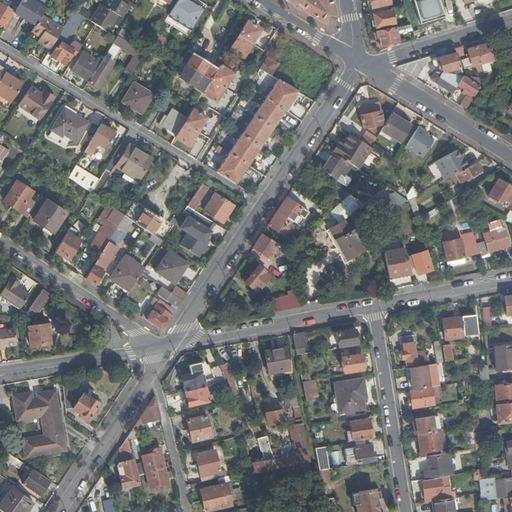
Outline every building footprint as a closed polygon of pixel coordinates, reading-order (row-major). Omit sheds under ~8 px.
[(22,0),(17,9),(30,18),(35,21),(46,3),(40,0),(22,0)] [(118,18),(122,20),(128,10),(112,0),(109,0),(104,10),(99,7),(92,19),(110,30),(118,18)] [(158,0),(167,5),(164,11),(169,14),(175,5),(177,0),(158,0)] [(191,0),(177,0),(169,14),(165,22),(189,36),(206,8),(191,1),(191,0)] [(322,26),(333,18),(328,0),(286,0),(285,3),(322,26)] [(367,0),(370,10),(388,7),(386,0),(367,0)] [(413,0),(420,22),(443,15),(438,0),(413,0)] [(30,18),(27,24),(34,28),(40,19),(48,5),(46,3),(35,21),(30,18)] [(14,14),(0,4),(0,27),(4,30),(14,14)] [(73,12),(61,32),(48,53),(46,56),(64,67),(67,61),(71,63),(81,48),(69,40),(82,18),(73,12)] [(374,30),(393,26),(390,12),(371,16),(374,30)] [(38,42),(35,45),(48,53),(61,32),(40,19),(34,28),(29,37),(38,42)] [(92,19),(89,23),(94,26),(107,34),(110,30),(92,19)] [(245,23),(236,37),(227,51),(241,60),(250,46),(259,31),(245,23)] [(122,27),(116,37),(127,44),(129,41),(126,39),(128,36),(122,32),(124,29),(122,27)] [(410,27),(393,30),(395,37),(412,33),(410,27)] [(395,37),(393,30),(375,34),(378,49),(397,45),(395,37)] [(164,42),(155,36),(151,43),(160,49),(164,42)] [(134,59),(124,76),(129,79),(144,54),(131,46),(127,44),(116,37),(115,39),(111,45),(120,51),(134,59)] [(112,64),(120,51),(111,45),(103,58),(112,64)] [(481,48),(473,50),(479,67),(491,63),(488,52),(483,54),(481,48)] [(463,73),(472,70),(476,80),(483,81),(482,76),(479,67),(473,50),(465,53),(467,61),(460,63),(463,73)] [(179,64),(185,67),(201,77),(209,82),(215,71),(186,53),(180,62),(179,64)] [(82,55),(70,72),(87,83),(103,58),(99,55),(94,63),(82,55)] [(442,74),(451,72),(453,77),(454,77),(460,78),(454,56),(438,61),(442,74)] [(112,64),(103,58),(87,83),(85,87),(97,94),(114,67),(112,65),(112,64)] [(429,58),(394,69),(417,84),(425,71),(430,64),(429,58)] [(277,65),(266,59),(258,72),(269,78),(277,65)] [(178,79),(194,89),(199,80),(201,77),(185,67),(178,79)] [(215,71),(209,82),(206,85),(200,95),(215,104),(223,90),(232,76),(218,67),(215,71)] [(22,86),(1,73),(0,74),(0,100),(9,106),(22,86)] [(201,77),(199,80),(206,85),(209,82),(201,77)] [(440,77),(434,86),(450,96),(455,88),(461,78),(460,78),(454,77),(450,83),(440,77)] [(474,80),(461,78),(455,88),(472,98),(477,90),(470,86),(474,80)] [(252,118),(240,136),(227,155),(214,174),(234,186),(247,168),(259,149),(271,131),(283,113),(296,94),(276,82),(264,100),(252,118)] [(122,104),(141,115),(152,97),(134,85),(122,104)] [(44,94),(42,97),(29,90),(26,94),(27,95),(18,109),(38,122),(53,100),(44,94)] [(470,101),(464,98),(457,108),(463,112),(470,101)] [(395,105),(386,99),(382,105),(391,111),(395,105)] [(377,106),(358,110),(362,132),(381,127),(377,106)] [(64,109),(62,113),(71,119),(73,117),(74,115),(64,109)] [(167,119),(161,128),(167,132),(175,137),(182,125),(185,120),(171,111),(167,119)] [(185,120),(182,125),(175,137),(173,139),(188,148),(196,134),(205,120),(191,111),(185,120)] [(74,143),(86,125),(73,117),(71,119),(62,113),(50,131),(60,137),(61,135),(74,143)] [(392,113),(390,116),(406,126),(408,123),(392,113)] [(406,126),(390,116),(380,133),(400,145),(410,129),(406,126)] [(161,128),(167,119),(164,117),(158,126),(161,128)] [(113,134),(100,125),(86,148),(93,153),(97,147),(103,151),(113,134)] [(424,134),(416,130),(404,150),(411,154),(413,158),(417,161),(421,160),(432,142),(422,136),(424,134)] [(339,148),(336,146),(331,154),(351,168),(357,172),(371,151),(369,150),(358,143),(346,135),(339,148)] [(362,137),(358,143),(369,150),(373,144),(362,137)] [(120,145),(109,162),(97,182),(89,194),(98,200),(114,176),(111,174),(116,167),(125,173),(122,177),(136,185),(151,160),(137,151),(135,154),(120,145)] [(466,169),(462,162),(460,163),(454,153),(433,165),(442,183),(449,179),(466,169)] [(349,181),(344,178),(351,168),(331,154),(319,173),(344,189),(349,181)] [(479,173),(474,165),(466,169),(449,179),(453,187),(479,173)] [(67,179),(89,194),(97,182),(74,168),(67,179)] [(253,172),(249,178),(258,185),(263,179),(253,172)] [(13,179),(1,204),(23,214),(35,189),(13,179)] [(211,184),(204,179),(187,205),(191,208),(193,210),(211,184)] [(511,191),(496,182),(485,199),(511,215),(511,191)] [(335,188),(330,196),(341,204),(348,197),(335,188)] [(202,211),(221,224),(232,207),(214,194),(202,211)] [(406,203),(395,196),(366,208),(376,215),(391,209),(403,204),(406,203)] [(348,197),(341,204),(339,206),(344,212),(356,202),(349,197),(348,197)] [(307,215),(284,200),(275,214),(285,220),(292,225),(297,218),(303,221),(307,215)] [(407,204),(408,207),(413,222),(418,219),(411,200),(407,203),(407,204)] [(33,222),(52,235),(65,215),(46,202),(33,222)] [(102,226),(90,246),(100,252),(122,217),(100,202),(98,206),(103,210),(96,221),(102,226)] [(131,203),(122,217),(133,224),(143,231),(150,236),(152,233),(164,240),(172,228),(160,220),(159,222),(143,211),(131,203)] [(210,230),(214,223),(193,210),(191,208),(187,205),(182,213),(187,216),(179,228),(187,233),(179,245),(198,257),(206,244),(203,243),(206,238),(211,231),(210,230)] [(376,215),(376,216),(377,225),(394,218),(391,209),(376,215)] [(285,220),(275,214),(266,227),(282,238),(287,232),(280,227),(285,220)] [(133,224),(122,217),(100,252),(83,280),(94,287),(109,262),(111,260),(113,257),(118,248),(122,243),(133,224)] [(303,221),(297,218),(292,225),(298,228),(303,221)] [(349,233),(343,221),(325,231),(332,243),(334,242),(345,261),(362,252),(351,232),(349,233)] [(481,235),(483,243),(474,246),(477,257),(508,248),(502,231),(499,231),(496,223),(486,226),(488,232),(481,235)] [(75,233),(68,229),(53,252),(67,262),(79,243),(72,238),(75,233)] [(457,238),(458,242),(462,260),(477,257),(474,246),(470,235),(457,238)] [(276,247),(260,236),(251,250),(258,255),(257,257),(261,260),(262,258),(267,262),(276,247)] [(458,242),(440,246),(444,264),(451,263),(452,266),(454,265),(454,262),(462,260),(458,242)] [(403,251),(382,257),(387,283),(410,278),(403,251)] [(168,253),(155,272),(174,284),(187,265),(168,253)] [(430,272),(424,254),(410,259),(415,277),(430,272)] [(143,271),(124,259),(110,281),(128,293),(140,275),(143,271)] [(452,266),(451,263),(444,264),(445,269),(463,265),(462,260),(454,262),(454,265),(452,266)] [(268,278),(255,268),(242,284),(249,289),(251,287),(257,291),(268,278)] [(141,275),(146,279),(149,274),(144,270),(141,275)] [(18,285),(10,280),(0,294),(0,296),(19,310),(28,297),(17,288),(18,285)] [(160,288),(155,296),(176,310),(181,302),(170,295),(160,288)] [(175,288),(170,295),(181,302),(186,295),(175,288)] [(48,297),(40,292),(27,310),(35,315),(48,297)] [(296,295),(276,300),(279,313),(300,309),(299,309),(296,295)] [(174,313),(153,299),(140,318),(157,330),(163,329),(174,313)] [(511,318),(511,299),(500,300),(502,320),(511,318)] [(276,300),(268,302),(271,314),(279,313),(276,300)] [(27,310),(24,315),(32,320),(35,315),(27,310)] [(488,310),(480,311),(482,325),(489,324),(488,310)] [(473,317),(459,319),(461,337),(475,335),(473,317)] [(440,321),(442,342),(461,339),(461,337),(459,319),(440,321)] [(434,324),(429,324),(436,365),(441,364),(437,337),(434,324)] [(26,328),(29,348),(48,345),(46,325),(26,328)] [(14,330),(0,331),(0,350),(4,350),(4,349),(17,347),(14,330)] [(348,333),(335,334),(336,349),(354,346),(354,336),(348,333)] [(291,336),(295,357),(305,355),(304,349),(306,348),(303,334),(291,336)] [(404,367),(426,363),(425,352),(413,353),(411,335),(400,337),(402,352),(399,353),(401,361),(403,361),(404,367)] [(449,347),(440,348),(442,364),(451,363),(449,347)] [(511,347),(492,349),(493,374),(511,372),(511,347)] [(263,356),(267,376),(291,371),(287,350),(263,356)] [(362,371),(359,357),(341,360),(343,375),(362,371)] [(219,367),(219,369),(224,384),(226,390),(229,398),(237,395),(227,365),(219,367)] [(432,365),(406,369),(410,392),(435,388),(432,365)] [(485,367),(477,368),(479,382),(480,382),(486,382),(485,367)] [(219,369),(211,371),(215,386),(219,385),(224,384),(219,369)] [(200,373),(180,378),(184,393),(204,388),(200,373)] [(335,396),(336,396),(337,401),(360,397),(359,392),(362,392),(360,381),(333,385),(335,396)] [(313,382),(300,384),(304,404),(317,402),(313,382)] [(511,387),(493,389),(495,407),(511,405),(511,387)] [(70,400),(69,388),(61,388),(64,411),(72,410),(87,420),(98,405),(88,398),(87,401),(80,396),(75,404),(70,400)] [(188,408),(208,403),(204,388),(184,393),(185,397),(182,398),(183,406),(187,405),(188,408)] [(431,399),(437,398),(435,388),(410,392),(408,392),(411,409),(432,405),(431,399)] [(61,451),(52,392),(35,395),(35,398),(28,399),(28,395),(10,398),(14,421),(38,417),(41,437),(19,441),(21,458),(61,451)] [(159,420),(153,397),(130,431),(133,432),(142,430),(141,426),(145,425),(143,420),(149,418),(150,423),(159,420)] [(340,414),(362,410),(360,400),(360,397),(337,401),(340,414)] [(285,401),(286,408),(298,406),(296,398),(285,401)] [(498,426),(511,424),(511,405),(495,407),(498,426)] [(287,456),(288,459),(274,461),(275,470),(309,464),(299,409),(293,410),(297,427),(288,429),(292,455),(287,456)] [(205,417),(202,418),(200,412),(184,415),(190,443),(210,439),(209,433),(212,432),(211,429),(208,429),(205,417)] [(280,413),(264,416),(266,427),(282,424),(280,413)] [(477,416),(469,417),(471,428),(472,434),(479,434),(477,416)] [(436,419),(410,422),(412,436),(416,436),(438,433),(436,419)] [(350,434),(344,435),(346,444),(370,440),(367,421),(348,425),(350,434)] [(471,428),(461,429),(464,453),(473,452),(472,441),(472,434),(471,428)] [(418,453),(441,449),(439,432),(438,433),(416,436),(418,453)] [(479,434),(472,434),(472,441),(497,438),(497,432),(479,434)] [(251,462),(251,464),(250,464),(252,471),(253,474),(275,470),(274,461),(272,455),(270,452),(269,449),(265,440),(264,438),(256,440),(262,463),(260,463),(258,461),(251,462)] [(119,488),(119,489),(136,485),(134,476),(125,439),(117,451),(120,464),(117,465),(115,468),(118,483),(116,484),(117,488),(119,488)] [(368,447),(344,451),(346,466),(373,462),(372,454),(370,454),(368,447)] [(315,451),(314,451),(318,472),(319,472),(324,471),(327,471),(323,449),(315,451)] [(149,456),(140,459),(143,473),(162,468),(158,451),(148,453),(149,456)] [(1,459),(18,470),(22,465),(5,453),(1,459)] [(214,453),(193,457),(200,484),(215,480),(214,474),(219,473),(214,453)] [(430,473),(421,474),(422,480),(437,478),(444,477),(451,476),(447,455),(427,457),(430,473)] [(157,491),(167,489),(162,468),(143,473),(147,489),(156,487),(157,491)] [(22,484),(40,497),(49,483),(31,471),(22,484)] [(252,471),(246,472),(252,490),(258,488),(253,474),(252,471)] [(319,472),(318,472),(320,484),(327,483),(324,471),(319,472)] [(218,486),(199,491),(202,501),(230,495),(239,493),(238,489),(232,491),(228,477),(224,478),(216,480),(218,486)] [(438,480),(420,483),(423,503),(429,502),(432,502),(450,499),(449,493),(446,494),(444,477),(437,478),(438,480)] [(483,481),(477,482),(479,495),(480,502),(488,502),(488,501),(511,497),(511,496),(511,481),(493,483),(493,490),(485,491),(483,481)] [(255,499),(245,501),(247,509),(263,505),(260,495),(258,488),(252,490),(255,499)] [(26,511),(31,506),(10,492),(0,505),(0,511),(1,511),(26,511)] [(374,495),(374,493),(359,495),(361,505),(355,506),(356,511),(385,511),(383,500),(380,501),(379,495),(374,495)] [(229,499),(231,498),(230,495),(202,501),(204,511),(206,511),(231,506),(229,499)] [(451,511),(450,499),(432,502),(433,511),(451,511)] [(101,502),(103,511),(114,511),(111,500),(101,502)] [(334,511),(332,501),(324,503),(325,511),(334,511)]
